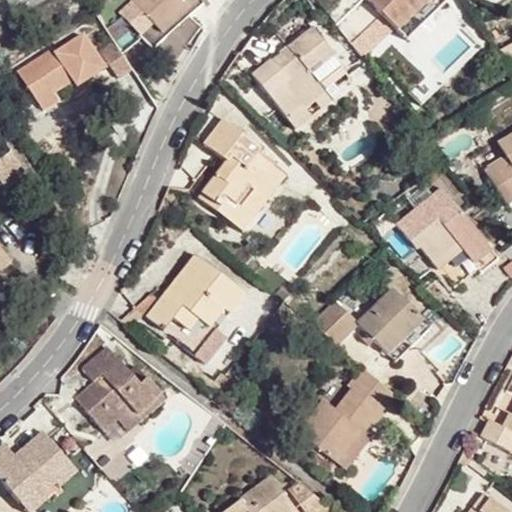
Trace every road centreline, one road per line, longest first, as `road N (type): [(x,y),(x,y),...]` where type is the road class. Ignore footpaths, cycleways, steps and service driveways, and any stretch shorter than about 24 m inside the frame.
road 1 (residential): [(253,0),(179,101),(89,301),(37,374),(0,406)]
road 2 (residential): [(411,511),(511,318)]
